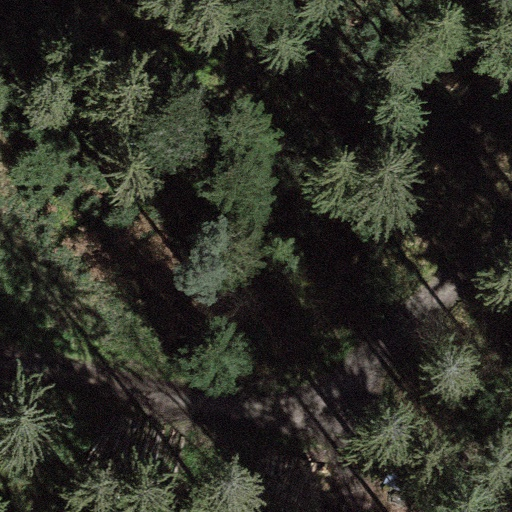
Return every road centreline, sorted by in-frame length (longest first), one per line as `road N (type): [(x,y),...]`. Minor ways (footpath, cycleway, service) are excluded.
road 1 (track): [(0,371),(277,426),(511,239)]
road 2 (track): [(277,426),(511,480)]
